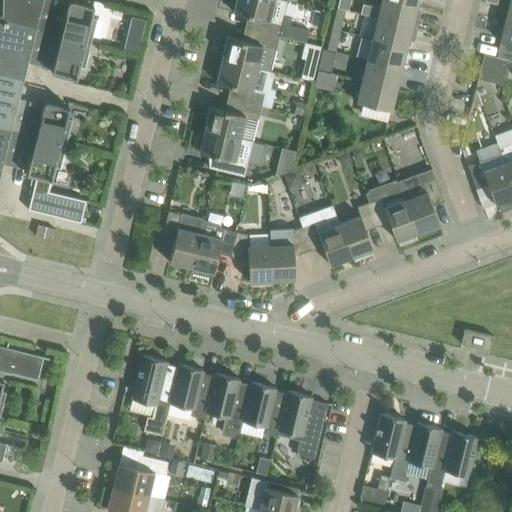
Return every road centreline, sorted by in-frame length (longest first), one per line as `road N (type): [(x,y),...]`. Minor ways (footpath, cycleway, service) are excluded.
road 1 (residential): [(482,250),(436,118),(463,0)]
road 2 (residential): [(289,342),(309,312),(482,250)]
road 3 (unclassified): [(289,342),(103,294)]
road 4 (residential): [(14,168),(4,210),(116,239)]
road 5 (residential): [(337,511),(372,362)]
road 6 (unclassified): [(511,397),(372,362)]
road 7 (residential): [(58,483),(89,351)]
road 8 (residential): [(148,110),(116,239)]
